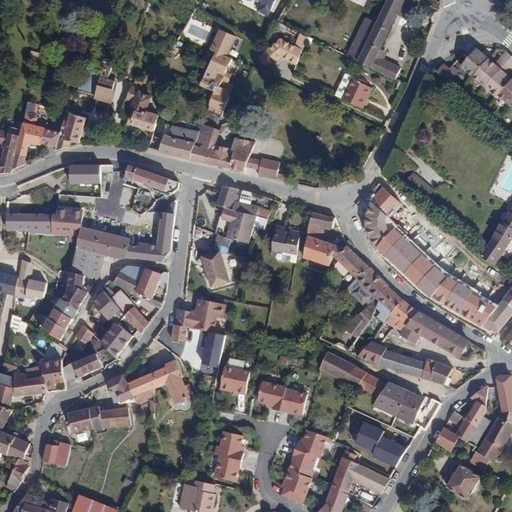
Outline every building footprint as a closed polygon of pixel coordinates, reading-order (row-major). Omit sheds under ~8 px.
[(270,16),(276,0),(240,0),(239,3),(270,16)] [(317,0),(288,0),(280,15),(302,27),(317,0)] [(420,1),(417,0),(388,0),(383,11),(395,17),(397,14),(410,20),(420,1)] [(395,17),(383,11),(378,21),(390,27),(395,17)] [(390,27),(378,21),(358,61),(380,72),(385,61),(376,57),(390,27)] [(429,36),(432,27),(428,25),(421,31),(429,36)] [(307,37),(301,34),(295,49),(302,52),(305,43),(307,37)] [(105,53),(108,40),(103,38),(99,52),(105,53)] [(511,67),(511,57),(506,52),(495,65),(476,48),(460,66),(496,97),(498,95),(511,80),(506,74),(511,67)] [(278,61),(270,51),(260,58),(267,69),(278,61)] [(230,60),(215,53),(200,86),(206,89),(215,93),(218,85),(230,60)] [(380,72),(395,79),(400,69),(385,61),(380,72)] [(288,74),(292,76),(295,68),(288,65),(286,71),(288,74)] [(442,65),(436,72),(448,82),(457,71),(451,67),(448,70),(442,65)] [(98,80),(99,74),(85,70),(83,77),(98,80)] [(81,76),(78,89),(94,93),(98,80),(83,77),(81,76)] [(342,99),(362,109),(372,89),(366,86),(362,84),(363,81),(353,76),(342,99)] [(511,78),(511,80),(498,95),(511,106),(511,105),(511,78)] [(138,92),(141,85),(134,82),(126,99),(124,98),(120,110),(121,110),(130,114),(133,108),(131,107),(138,92)] [(212,100),(210,106),(223,112),(229,98),(226,96),(228,90),(218,85),(215,93),(212,100)] [(203,97),(212,100),(215,93),(206,89),(203,97)] [(152,98),(138,92),(131,107),(133,108),(130,114),(128,120),(132,122),(131,124),(154,132),(159,115),(146,111),(152,98)] [(21,136),(13,170),(23,165),(29,141),(56,148),(58,143),(60,135),(60,133),(44,129),(46,119),(37,117),(35,114),(38,103),(29,101),(21,136)] [(130,114),(121,110),(119,117),(128,120),(130,114)] [(64,120),(60,133),(60,135),(64,137),(63,140),(66,140),(65,143),(71,145),(72,142),(79,144),(81,137),(84,137),(87,127),(85,127),(86,118),(70,113),(68,121),(64,120)] [(216,144),(221,131),(203,124),(200,131),(195,145),(203,148),(205,142),(216,144)] [(190,160),(195,145),(200,131),(173,126),(169,136),(165,135),(159,153),(170,156),(190,160)] [(0,159),(0,174),(12,173),(13,170),(21,136),(1,131),(0,136),(0,145),(5,146),(2,160),(0,159)] [(232,148),(216,144),(205,142),(203,148),(195,145),(190,160),(245,173),(247,167),(249,159),(255,142),(235,137),(232,148)] [(260,169),(260,168),(262,162),(249,159),(247,167),(260,169)] [(173,193),(179,183),(130,165),(129,167),(122,165),(118,177),(125,177),(173,193)] [(258,176),(277,180),(278,172),(260,168),(260,169),(258,176)] [(423,197),(431,187),(413,171),(404,182),(423,197)] [(46,185),(46,181),(38,181),(38,199),(45,199),(46,192),(53,192),(53,185),(46,185)] [(238,190),(224,186),(222,191),(218,205),(234,210),(236,211),(240,196),(243,197),(245,190),(238,190)] [(400,203),(382,187),(372,199),(388,214),(400,203)] [(375,247),(389,233),(385,224),(386,216),(369,200),(364,218),(365,230),(369,240),(375,247)] [(77,248),(104,254),(123,259),(128,257),(162,262),(171,249),(176,205),(173,202),(165,212),(167,213),(162,243),(158,243),(157,247),(140,243),(140,246),(131,244),(132,240),(82,227),(80,237),(78,244),(77,248)] [(511,208),(497,233),(481,257),(495,265),(511,239),(511,208)] [(236,211),(234,210),(226,238),(231,239),(239,211),(236,211)] [(268,220),(270,214),(259,210),(257,217),(268,220)] [(257,217),(239,211),(231,239),(232,239),(249,244),(254,226),(257,217)] [(313,212),(313,213),(304,258),(330,267),(333,256),(336,260),(346,249),(336,245),(336,242),(330,240),(330,243),(322,241),(325,229),(332,229),(335,217),(313,212)] [(7,215),(7,230),(27,231),(29,234),(53,234),(53,216),(7,215)] [(268,220),(257,217),(254,226),(265,229),(268,220)] [(297,254),(301,233),(290,231),(290,233),(285,233),(285,228),(276,227),(272,252),(283,255),(283,252),(297,254)] [(384,255),(403,237),(393,228),(389,233),(375,247),(384,255)] [(231,239),(226,238),(218,235),(213,254),(221,252),(227,252),(232,239),(231,239)] [(140,246),(140,243),(141,237),(132,236),(132,240),(131,244),(140,246)] [(403,274),(422,255),(403,237),(384,255),(403,274)] [(346,249),(336,260),(357,279),(358,279),(370,268),(359,258),(348,247),(346,249)] [(84,276),(97,279),(104,254),(77,248),(71,273),(84,276)] [(221,252),(213,254),(208,255),(210,262),(212,269),(220,297),(231,293),(224,269),(231,267),(227,252),(221,252)] [(283,255),(277,254),(276,258),(278,261),(295,264),(296,259),(297,254),(283,252),(283,255)] [(416,285),(434,266),(422,255),(403,274),(416,285)] [(20,261),(16,297),(26,298),(25,305),(36,306),(37,298),(44,299),(46,282),(31,280),(33,262),(20,261)] [(431,296),(447,277),(434,266),(416,285),(430,298),(431,296)] [(136,294),(136,293),(147,269),(127,267),(121,271),(114,283),(136,294)] [(370,268),(358,279),(375,298),(376,299),(388,286),(370,268)] [(136,293),(151,299),(159,282),(168,284),(168,273),(164,272),(162,275),(147,269),(136,293)] [(62,299),(78,309),(87,293),(82,290),(84,276),(71,273),(71,274),(69,284),(69,290),(62,299)] [(444,304),(458,282),(448,276),(447,277),(431,296),(444,304)] [(459,313),(471,293),(472,292),(458,282),(444,304),(459,313)] [(342,295),(347,290),(339,283),(331,298),(337,302),(342,295)] [(105,292),(111,300),(116,295),(108,287),(107,287),(105,285),(101,289),(105,292)] [(398,296),(388,286),(376,299),(378,302),(383,307),(382,309),(384,311),(378,318),(384,322),(385,320),(403,300),(398,296)] [(511,287),(503,299),(511,306),(511,287)] [(100,301),(105,292),(101,289),(96,296),(95,299),(100,301)] [(111,300),(125,315),(133,307),(135,306),(121,290),(116,295),(111,300)] [(495,308),(471,293),(459,313),(481,327),(482,324),(490,314),(495,308)] [(376,299),(375,298),(365,308),(372,315),(375,311),(378,302),(376,299)] [(62,299),(56,308),(74,318),(79,309),(78,309),(62,299)] [(149,304),(160,309),(163,304),(151,299),(149,304)] [(511,306),(503,299),(500,302),(495,308),(490,314),(498,332),(511,314),(511,306)] [(15,300),(13,310),(22,312),(23,302),(15,300)] [(211,333),(214,333),(218,318),(223,319),(227,305),(200,300),(197,312),(192,311),(192,313),(177,310),(174,324),(187,327),(211,333)] [(419,313),(403,300),(385,320),(396,329),(397,328),(401,332),(419,313)] [(125,315),(142,333),(149,324),(133,307),(125,315)] [(56,308),(49,318),(67,329),(74,318),(56,308)] [(372,315),(365,308),(358,315),(357,314),(346,329),(357,338),(367,324),(372,315)] [(469,342),(419,313),(401,332),(400,334),(402,335),(416,344),(421,334),(461,357),(469,342)] [(482,324),(481,327),(489,332),(498,332),(490,314),(482,324)] [(12,316),(9,330),(17,332),(18,329),(24,330),(26,323),(20,321),(20,318),(12,316)] [(43,329),(47,322),(38,317),(34,324),(43,329)] [(67,329),(49,318),(47,322),(43,329),(61,340),(66,332),(67,329)] [(187,327),(174,324),(172,340),(185,342),(187,327)] [(83,325),(74,337),(87,345),(94,334),(83,325)] [(397,328),(396,329),(389,332),(393,335),(399,338),(402,335),(400,334),(401,332),(397,328)] [(393,335),(389,332),(384,338),(388,341),(393,335)] [(217,366),(226,336),(214,333),(211,333),(204,363),(190,361),(188,378),(215,382),(217,366)] [(91,347),(98,337),(94,334),(87,345),(91,347)] [(382,346),(372,342),(358,356),(378,365),(386,347),(382,346)] [(48,354),(64,354),(64,345),(48,345),(48,354)] [(386,347),(378,365),(419,377),(445,385),(449,377),(453,368),(427,359),(426,363),(389,352),(390,349),(386,347)] [(358,388),(367,373),(329,352),(320,368),(354,386),(358,388)] [(291,366),(292,359),(282,356),(281,363),(291,366)] [(310,366),(292,359),(291,366),(307,372),(310,366)] [(45,376),(47,387),(56,386),(55,382),(65,381),(64,380),(63,368),(62,360),(42,362),(43,366),(45,376)] [(168,368),(130,384),(134,397),(154,389),(158,387),(159,387),(167,384),(176,404),(194,396),(189,385),(185,386),(182,378),(183,377),(176,361),(167,365),(168,368)] [(63,368),(64,380),(74,379),(72,364),(63,368)] [(26,368),(27,374),(27,379),(45,376),(43,366),(26,368)] [(27,374),(15,372),(16,395),(46,392),(48,392),(47,387),(45,376),(27,379),(27,374)] [(221,391),(231,394),(238,395),(246,397),(251,377),(225,372),(221,391)] [(378,400),(388,385),(367,373),(358,388),(378,400)] [(130,384),(123,375),(109,382),(116,402),(120,400),(122,402),(132,397),(136,405),(150,398),(154,396),(154,389),(134,397),(130,384)] [(511,380),(511,376),(500,376),(497,379),(498,386),(502,413),(511,414),(507,422),(511,425),(511,380)] [(449,377),(445,385),(448,387),(453,379),(449,377)] [(285,390),(286,389),(261,383),(257,402),(266,404),(266,407),(272,408),(271,411),(280,412),(285,390)] [(396,410),(406,391),(389,383),(388,385),(378,400),(374,406),(382,410),(384,404),(396,410)] [(0,406),(10,409),(14,396),(13,389),(0,384),(0,406)] [(486,404),(488,386),(477,393),(479,397),(466,419),(477,426),(483,416),(486,404)] [(306,395),(285,390),(280,412),(288,414),(288,413),(301,416),(306,395)] [(423,400),(406,391),(396,410),(400,411),(397,416),(413,423),(423,400)] [(433,417),(442,405),(432,399),(424,413),(433,417)] [(0,422),(5,425),(13,410),(10,409),(0,406),(0,422)] [(94,432),(98,431),(104,430),(103,427),(131,425),(129,408),(103,411),(102,407),(99,408),(99,406),(91,408),(94,428),(94,432)] [(67,434),(94,428),(91,408),(69,413),(70,415),(71,422),(66,423),(64,423),(66,433),(67,434)] [(466,419),(455,411),(449,419),(460,426),(456,434),(455,435),(460,438),(468,443),(477,426),(466,419)] [(511,414),(502,413),(478,453),(490,459),(495,462),(511,434),(511,425),(507,422),(511,414)] [(468,443),(476,447),(491,420),(483,416),(477,426),(468,443)] [(445,427),(435,443),(451,452),(460,438),(455,435),(456,434),(445,427)] [(2,431),(1,431),(0,432),(0,452),(19,460),(23,462),(26,455),(30,443),(16,437),(17,435),(17,432),(13,431),(11,432),(9,434),(5,432),(2,431)] [(221,457),(244,463),(246,453),(244,453),(245,447),(243,446),(245,436),(225,432),(220,457),(221,457)] [(347,448),(350,440),(351,438),(337,432),(333,443),(347,448)] [(296,449),(320,458),(327,441),(306,433),(302,446),(300,445),(299,449),(296,448),(296,449)] [(347,448),(346,450),(363,458),(369,450),(350,440),(347,448)] [(47,444),(43,460),(66,467),(71,444),(60,441),(59,446),(48,445),(47,444)] [(318,464),(320,458),(296,449),(293,459),(294,460),(290,470),(309,478),(312,470),(315,462),(318,464)] [(373,451),(367,462),(391,474),(397,463),(373,451)] [(384,497),(394,481),(364,467),(353,462),(354,458),(345,453),(340,466),(332,485),(350,494),(354,482),(384,497)] [(471,462),(484,470),(490,459),(478,453),(471,462)] [(8,482),(17,488),(20,482),(21,482),(29,467),(27,466),(31,458),(26,455),(23,462),(19,460),(8,482)] [(242,469),(244,463),(221,457),(217,478),(237,482),(240,469),(242,469)] [(467,499),(481,478),(462,466),(456,474),(454,473),(451,477),(454,479),(449,487),(467,499)] [(135,483),(140,475),(130,469),(126,478),(135,483)] [(293,492),(305,497),(311,481),(308,480),(309,478),(290,470),(283,488),(293,492)] [(189,509),(196,479),(185,477),(178,506),(189,509)] [(196,479),(189,509),(191,509),(201,511),(211,511),(216,494),(214,493),(216,484),(196,479)] [(5,488),(14,493),(17,488),(8,482),(5,488)] [(343,511),(350,495),(350,494),(332,485),(332,487),(325,505),(319,511),(343,511)] [(302,503),(305,497),(293,492),(291,499),(302,503)] [(54,511),(41,509),(45,499),(27,494),(14,511),(54,511)] [(118,511),(119,511),(80,495),(73,511),(118,511)] [(351,509),(357,511),(369,511),(372,507),(356,499),(351,509)]
